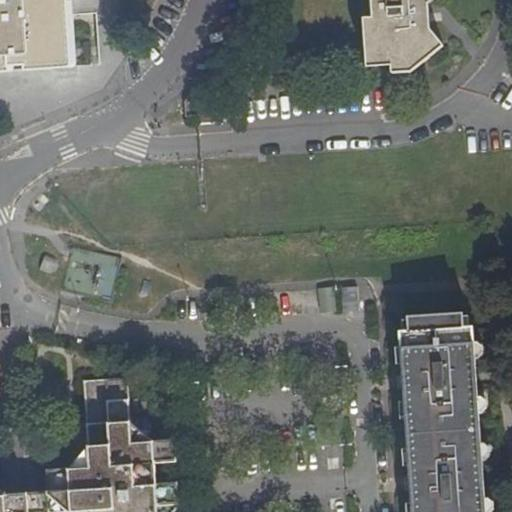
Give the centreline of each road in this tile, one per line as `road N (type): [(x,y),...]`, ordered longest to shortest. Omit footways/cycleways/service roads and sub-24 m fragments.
road 1 (residential): [(20,300),(56,325),(172,337),(353,327),(368,511)]
road 2 (residential): [(511,35),(471,115),(197,147),(136,144),(96,129)]
road 3 (residential): [(19,511),(9,321),(20,300)]
road 4 (residential): [(96,129),(171,66),(208,0)]
